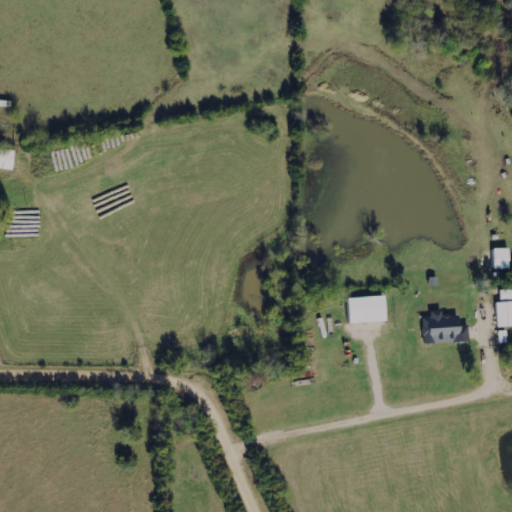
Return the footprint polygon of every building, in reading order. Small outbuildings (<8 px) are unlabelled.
[(0,169),(12,170),(13,151),(0,149),(0,169)] [(508,268),(507,248),(492,249),(493,269),(508,268)] [(500,291),(501,299),(511,297),(511,290),(511,289),(500,291)] [(346,298),(347,323),(384,322),(383,297),(346,298)] [(511,301),(496,302),(497,326),(511,325),(511,301)] [(423,344),(468,342),(467,326),(458,327),(458,317),(439,318),(439,317),(422,318),(423,344)]
